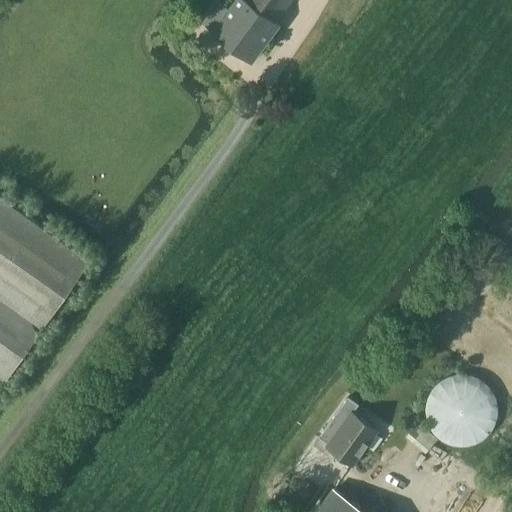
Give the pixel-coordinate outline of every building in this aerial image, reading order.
[(235,0),(230,8),(219,0),(215,0),(200,21),(253,60),(280,23),(275,20),(290,0),(235,0)] [(0,387),(90,258),(0,194),(0,387)] [(328,443),(326,445),(354,465),(380,429),(355,411),(360,404),(349,396),(319,437),(328,443)] [(407,436),(426,453),(438,439),(419,422),(407,436)] [(283,480),(275,493),(285,499),(293,486),(283,480)] [(367,511),(335,488),(317,511),(367,511)]
